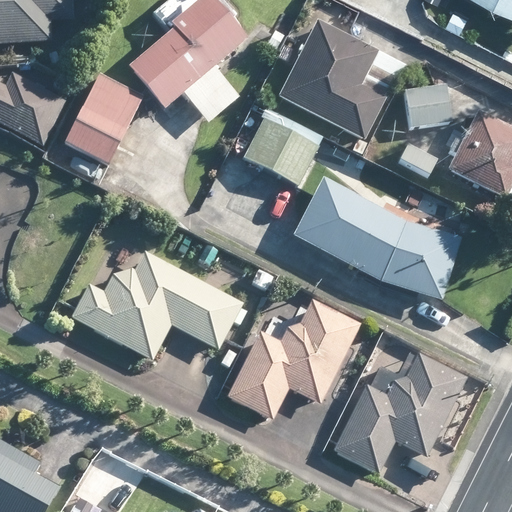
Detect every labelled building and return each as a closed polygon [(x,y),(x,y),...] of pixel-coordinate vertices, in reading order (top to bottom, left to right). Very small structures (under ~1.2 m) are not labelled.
[(0,0),(0,47),(47,45),(46,25),(69,23),(68,0),(0,0)] [(242,45),(240,44),(204,0),(200,0),(180,17),(172,8),(168,12),(161,3),(146,16),(164,38),(123,73),(143,97),(158,115),(178,98),(203,128),(234,101),(215,79),(209,72),(242,45)] [(396,0),(389,17),(425,34),(440,0),(396,0)] [(511,0),(474,0),(508,15),(511,17),(511,0)] [(283,36),(292,18),(281,13),(272,32),(283,36)] [(381,102),(378,100),(357,89),(374,56),(346,42),(312,24),(292,65),(274,100),(355,142),(359,144),(381,102)] [(272,53),(280,39),(271,34),(263,47),(272,53)] [(5,92),(0,89),(0,128),(43,150),(64,106),(11,80),(5,92)] [(105,168),(138,101),(94,80),(61,148),(99,165),(105,168)] [(417,131),(447,127),(446,121),(441,89),(401,96),(407,133),(417,131)] [(296,186),(318,143),(260,114),(257,120),(261,122),(241,162),(294,190),(296,186)] [(511,136),(483,121),(473,116),(471,120),(451,158),(443,175),(501,204),(503,200),(511,205),(511,136)] [(394,164),(424,179),(432,165),(402,149),(394,164)] [(406,229),(324,187),(317,184),(299,219),(288,241),(387,292),(437,307),(439,298),(456,244),(453,244),(406,229)] [(489,248),(501,253),(505,244),(493,238),(489,248)] [(101,265),(116,273),(125,257),(110,248),(101,265)] [(209,269),(215,255),(201,249),(195,262),(209,269)] [(174,274),(161,267),(142,258),(133,275),(129,273),(111,277),(100,296),(88,290),(84,288),(66,322),(148,365),(167,329),(172,332),(209,351),(214,354),(238,308),(210,293),(201,289),(174,274)] [(249,285),(264,293),(270,282),(256,273),(254,277),(249,285)] [(347,344),(354,330),(308,307),(297,329),(295,328),(283,333),(276,348),(255,337),(223,401),(269,424),(284,392),(316,408),(321,398),(347,344)] [(422,462),(454,397),(461,383),(413,359),(403,381),(389,385),(382,400),(362,390),(330,455),(375,477),(376,475),(390,446),(422,462)] [(8,449),(0,445),(0,511),(39,511),(54,488),(29,473),(34,465),(8,449)]
